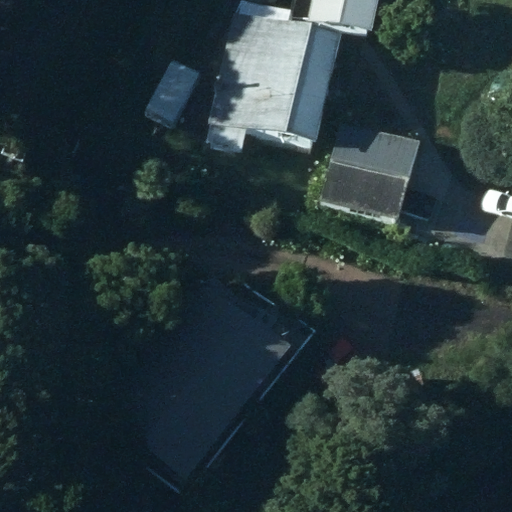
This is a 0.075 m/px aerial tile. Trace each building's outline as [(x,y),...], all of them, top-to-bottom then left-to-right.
[(370,57),(383,0),(319,0),(310,45),(370,57)] [(289,30),(237,18),(205,166),(241,174),(243,161),(315,177),(341,59),(285,48),(289,30)] [(174,66),(144,121),(173,137),(203,81),(174,66)] [(344,139),(319,215),(399,239),(422,163),(344,139)] [(174,511),(188,511),(287,385),(190,310),(87,443),(174,511)] [(430,432),(417,380),(386,387),(391,411),(365,418),(373,448),(430,432)]
